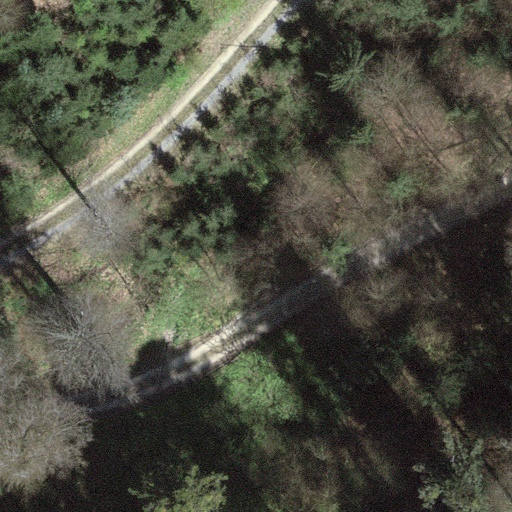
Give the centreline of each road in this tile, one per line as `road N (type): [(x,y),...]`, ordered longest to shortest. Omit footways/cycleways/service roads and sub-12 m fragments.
road 1 (track): [(511,185),(104,395),(0,403)]
road 2 (track): [(0,253),(109,183),(285,0)]
